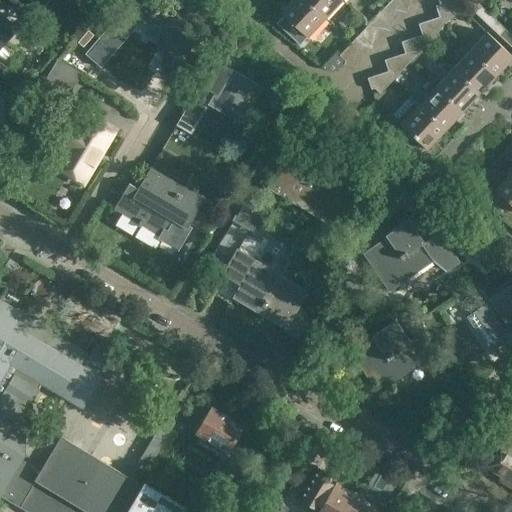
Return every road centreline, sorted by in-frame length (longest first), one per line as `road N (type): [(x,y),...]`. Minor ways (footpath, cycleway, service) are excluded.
road 1 (residential): [(20,230),(317,409)]
road 2 (residential): [(317,409),(481,511)]
road 3 (residential): [(254,511),(317,409)]
